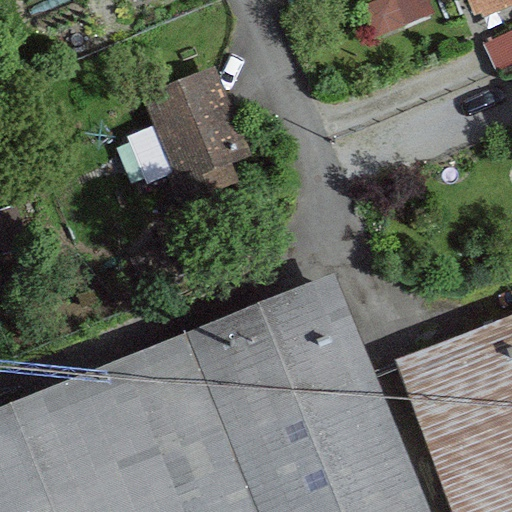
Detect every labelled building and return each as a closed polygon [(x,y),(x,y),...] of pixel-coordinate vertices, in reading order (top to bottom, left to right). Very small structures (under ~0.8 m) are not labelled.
[(511,0),(434,0),(447,29),(511,0)] [(499,60),(511,55),(511,28),(491,35),(499,60)] [(214,144),(188,74),(119,100),(145,170),(214,144)] [(511,148),(511,114),(500,120),(511,148)] [(415,511),(329,302),(0,436),(0,511),(415,511)] [(511,511),(511,321),(407,361),(462,511),(511,511)]
